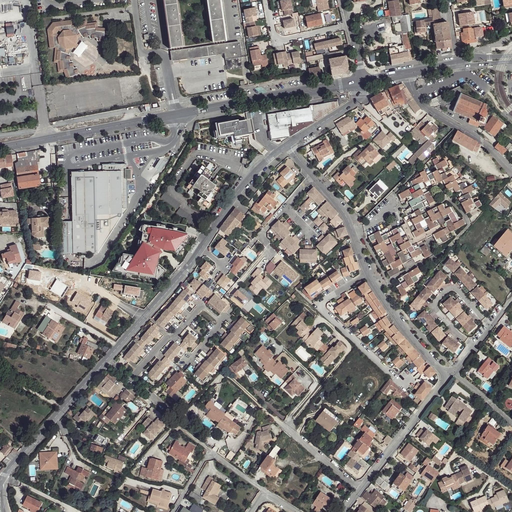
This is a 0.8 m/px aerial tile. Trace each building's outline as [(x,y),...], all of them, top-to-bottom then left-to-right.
[(164,0),(171,48),(182,46),(176,0),(164,0)] [(207,0),(213,42),(225,41),(219,0),(207,0)] [(290,0),(284,0),(280,1),(282,11),(284,10),(285,16),(293,14),(292,8),(290,0)] [(326,0),(316,0),(317,4),(319,11),(328,8),(326,0)] [(397,0),(395,0),(387,1),(389,17),(391,17),(397,16),(400,16),(397,0)] [(254,8),(244,10),(247,23),(252,22),(253,22),(252,17),(256,16),(255,13),(254,8)] [(434,9),(431,9),(431,10),(432,20),(433,23),(439,23),(438,19),(441,19),(439,8),(434,9)] [(473,12),(457,14),(458,26),(474,24),(473,12)] [(305,17),(306,22),(307,28),(325,24),(322,13),(305,17)] [(400,16),(397,16),(391,17),(392,21),(399,20),(401,31),(397,32),(397,35),(402,34),(403,39),(405,39),(407,50),(409,61),(412,60),(411,48),(410,46),(410,41),(408,32),(407,22),(405,15),(400,16)] [(294,19),(283,21),(285,29),(295,26),(294,19)] [(47,30),(50,49),(55,48),(54,62),(57,63),(58,73),(64,72),(66,79),(79,74),(77,68),(74,68),(73,62),(70,61),(70,55),(68,54),(69,49),(72,49),(73,47),(76,49),(79,45),(77,43),(78,42),(77,39),(81,36),(83,38),(89,36),(90,39),(96,38),(97,41),(103,42),(105,28),(98,28),(97,22),(87,23),(86,20),(72,26),(71,20),(53,22),(47,30)] [(431,20),(415,22),(416,27),(414,27),(415,34),(425,33),(425,32),(426,32),(426,27),(431,26),(431,25),(433,25),(433,23),(432,20),(431,20)] [(247,23),(246,23),(249,38),(257,36),(256,27),(253,27),(252,22),(247,23)] [(439,23),(433,23),(433,25),(435,42),(450,40),(447,22),(439,23)] [(473,43),(476,42),(474,29),(471,29),(470,28),(463,29),(463,33),(461,33),(461,34),(458,35),(458,37),(461,37),(462,42),(465,44),(468,43),(469,49),(470,49),(473,49),(473,43)] [(340,38),(314,44),(316,51),(329,48),(342,45),(340,38)] [(450,40),(435,42),(436,49),(436,53),(437,56),(451,53),(450,40)] [(171,51),(173,60),(224,53),(225,59),(238,59),(238,42),(171,51)] [(404,46),(389,49),(391,64),(409,61),(407,50),(405,50),(404,46)] [(257,47),(250,48),(253,66),(262,65),(263,68),(268,67),(266,55),(261,56),(260,52),(259,53),(257,47)] [(278,53),(273,54),(275,65),(283,64),(288,63),(286,54),(286,51),(281,52),(281,54),(278,54),(278,53)] [(299,52),(286,54),(288,63),(288,65),(301,63),(299,52)] [(225,59),(227,70),(243,68),(241,57),(238,59),(225,59)] [(328,60),(332,76),(345,74),(348,68),(346,57),(328,60)] [(308,69),(309,73),(310,80),(321,78),(319,67),(308,69)] [(382,93),(371,100),(380,115),(391,108),(391,107),(392,106),(393,107),(395,109),(401,106),(400,105),(405,103),(406,105),(408,103),(415,113),(420,109),(413,98),(406,87),(405,88),(403,83),(398,85),(389,89),(386,91),(382,93)] [(487,104),(461,94),(454,112),(471,119),(470,124),(478,127),(480,125),(483,127),(484,126),(486,119),(491,107),(487,106),(487,104)] [(310,108),(267,114),(271,139),(290,136),(312,122),(339,106),(338,101),(313,106),(313,108),(310,108)] [(361,119),(356,124),(357,125),(365,133),(369,128),(373,124),(374,123),(372,121),(374,119),(369,115),(364,120),(361,119)] [(348,117),(336,125),(337,127),(342,135),(357,125),(356,124),(348,117)] [(504,124),(494,117),(491,121),(487,127),(485,128),(495,135),(501,128),(504,124)] [(227,122),(214,124),(215,131),(217,138),(217,139),(230,137),(233,136),(234,142),(234,146),(241,144),(240,139),(240,136),(247,135),(244,120),(227,123),(227,122)] [(426,126),(421,121),(414,127),(415,127),(418,131),(419,132),(421,130),(426,126)] [(430,122),(426,126),(429,129),(429,128),(433,133),(434,134),(438,129),(433,124),(432,125),(430,122)] [(426,126),(421,130),(427,137),(430,135),(433,133),(429,128),(429,129),(426,126)] [(422,161),(436,147),(426,138),(419,132),(418,131),(415,127),(409,133),(417,140),(420,138),(425,143),(415,155),(409,161),(413,165),(420,159),(422,161)] [(391,132),(388,135),(382,130),(372,141),(383,149),(395,136),(391,132)] [(475,146),(477,142),(458,131),(453,140),(472,151),(472,150),(475,146)] [(322,144),(310,149),(313,156),(314,155),(318,162),(323,160),(322,159),(328,156),(329,157),(334,155),(327,140),(321,142),(322,144)] [(507,151),(499,144),(495,148),(504,155),(507,151)] [(360,151),(354,157),(363,166),(367,163),(370,165),(374,162),(372,161),(376,157),(379,154),(371,145),(362,153),(360,151)] [(37,150),(27,152),(28,157),(28,160),(36,159),(39,158),(37,150)] [(11,155),(0,157),(0,168),(13,166),(11,155)] [(436,158),(430,161),(436,171),(446,166),(443,161),(438,163),(436,158)] [(28,160),(19,162),(15,165),(19,189),(40,185),(36,159),(28,160)] [(159,160),(154,168),(159,172),(165,163),(159,160)] [(209,169),(203,164),(186,186),(193,192),(196,189),(199,192),(197,194),(200,197),(198,200),(205,206),(222,185),(214,179),(213,181),(212,182),(208,180),(210,178),(211,177),(206,173),(209,169)] [(131,170),(126,170),(126,165),(122,166),(122,172),(122,217),(127,212),(126,179),(128,179),(131,179),(131,170)] [(283,175),(278,180),(284,187),(290,182),(289,180),(296,174),(289,167),(285,170),(282,173),(283,175)] [(337,173),(331,177),(335,181),(338,178),(342,181),(347,186),(351,183),(354,180),(352,178),(355,175),(347,167),(341,173),(342,174),(340,175),(337,173)] [(438,176),(436,171),(426,176),(423,172),(418,174),(419,177),(422,182),(423,185),(429,182),(431,187),(441,181),(447,191),(452,189),(455,194),(459,192),(462,197),(458,199),(466,214),(480,206),(477,201),(473,203),(468,194),(474,191),(472,185),(465,189),(461,183),(457,185),(451,176),(446,178),(444,173),(438,176)] [(103,173),(72,173),(72,222),(72,254),(98,254),(122,217),(122,172),(103,173)] [(417,185),(422,182),(419,177),(409,183),(412,187),(397,195),(400,201),(405,198),(410,195),(412,201),(408,203),(410,208),(405,211),(408,216),(403,218),(406,224),(410,221),(416,231),(411,233),(413,239),(433,228),(431,223),(436,220),(441,229),(431,235),(437,245),(447,241),(445,235),(464,224),(462,220),(457,222),(449,207),(444,210),(441,205),(426,212),(420,203),(425,200),(428,205),(433,202),(428,193),(423,195),(417,185)] [(8,200),(14,200),(12,182),(0,183),(0,185),(1,198),(8,197),(8,200)] [(377,184),(369,191),(373,195),(375,193),(379,197),(384,191),(377,184)] [(318,205),(325,199),(314,187),(307,193),(318,205)] [(511,202),(511,200),(500,191),(491,202),(497,207),(501,202),(509,208),(511,202)] [(180,203),(165,192),(161,197),(176,208),(180,203)] [(258,199),(252,206),(259,211),(263,207),(265,204),(267,205),(265,208),(269,212),(272,209),(273,210),(277,204),(272,200),(275,197),(267,192),(260,201),(258,199)] [(149,212),(157,198),(150,194),(143,208),(149,212)] [(339,214),(327,202),(320,208),(331,220),(330,222),(336,228),(343,222),(337,215),(339,214)] [(305,203),(299,207),(304,213),(310,208),(305,203)] [(195,219),(179,207),(175,212),(191,224),(195,219)] [(236,208),(232,214),(234,217),(241,221),(246,215),(242,212),(236,208)] [(3,212),(0,212),(0,222),(1,223),(1,226),(3,226),(3,225),(3,223),(19,223),(19,219),(18,219),(18,215),(16,215),(16,211),(8,211),(8,210),(3,210),(3,212)] [(232,214),(224,225),(233,231),(237,225),(232,221),(234,217),(232,214)] [(49,217),(28,218),(28,224),(32,224),(33,233),(31,233),(31,237),(42,237),(41,226),(44,226),(50,226),(49,217)] [(234,217),(232,221),(237,225),(241,221),(234,217)] [(319,217),(313,222),(318,227),(323,222),(319,217)] [(433,228),(413,239),(416,243),(431,235),(441,229),(436,220),(431,223),(433,228)] [(283,224),(279,221),(273,227),(284,240),(282,242),(294,254),(300,248),(298,244),(300,241),(295,237),(293,239),(289,235),(291,233),(288,230),(291,227),(286,222),(283,224)] [(410,221),(406,224),(411,233),(416,231),(410,221)] [(59,254),(72,254),(72,222),(58,222),(59,254)] [(324,223),(319,228),(324,233),(329,228),(324,223)] [(117,263),(111,271),(155,278),(157,280),(166,270),(158,263),(159,252),(151,248),(153,246),(162,250),(173,252),(177,256),(192,237),(187,233),(176,231),(171,230),(164,228),(155,227),(143,225),(133,256),(122,254),(121,264),(117,263)] [(224,225),(220,230),(229,236),(233,231),(224,225)] [(339,238),(348,236),(345,227),(336,230),(339,238)] [(377,232),(367,237),(370,242),(375,240),(377,245),(373,248),(375,252),(380,250),(386,260),(381,262),(383,268),(388,265),(391,270),(387,273),(389,278),(399,273),(396,268),(421,254),(424,259),(429,256),(424,246),(419,248),(414,251),(411,246),(409,241),(404,244),(395,229),(380,237),(377,232)] [(511,248),(511,233),(507,229),(494,245),(507,255),(511,248)] [(320,243),(316,247),(323,253),(336,241),(329,235),(325,238),(322,235),(317,240),(320,243)] [(416,243),(411,246),(414,251),(419,248),(416,243)] [(7,253),(0,254),(2,259),(7,258),(8,264),(16,262),(15,260),(20,259),(17,245),(9,246),(10,249),(11,251),(7,253)] [(491,250),(486,245),(481,251),(486,255),(491,250)] [(306,250),(301,251),(300,260),(317,260),(318,250),(313,250),(313,246),(306,246),(306,250)] [(351,247),(344,250),(355,260),(357,261),(358,261),(355,253),(354,254),(351,247)] [(355,260),(344,250),(342,251),(347,266),(341,268),(343,276),(350,274),(349,272),(359,268),(357,261),(355,260)] [(451,258),(445,265),(451,269),(452,268),(455,270),(459,265),(451,258)] [(505,265),(499,260),(495,265),(501,270),(505,265)] [(461,267),(455,273),(470,290),(476,285),(461,267)] [(416,268),(397,280),(400,285),(395,288),(401,297),(406,294),(403,290),(418,280),(415,276),(419,273),(416,268)] [(265,290),(272,282),(266,277),(263,281),(258,277),(262,272),(259,269),(253,276),(256,279),(252,284),(253,285),(250,288),(253,292),(255,293),(261,286),(263,288),(265,290)] [(337,270),(329,276),(333,283),(342,277),(337,270)] [(439,271),(427,286),(434,292),(438,288),(439,289),(444,283),(443,282),(446,277),(439,271)] [(317,280),(305,288),(311,297),(319,290),(322,291),(332,284),(328,277),(319,283),(317,280)] [(197,282),(195,280),(190,285),(192,287),(198,292),(197,293),(203,298),(205,296),(210,300),(208,302),(221,313),(223,311),(225,313),(230,307),(204,285),(201,288),(199,286),(200,285),(196,282),(197,282)] [(366,282),(359,287),(363,295),(371,290),(366,282)] [(261,286),(255,293),(257,295),(263,288),(261,286)] [(478,286),(471,292),(487,309),(493,303),(478,286)] [(417,310),(432,292),(426,287),(411,304),(417,310)] [(191,293),(186,289),(156,323),(162,329),(166,325),(168,328),(174,322),(170,320),(177,313),(180,315),(185,310),(182,307),(189,300),(191,302),(194,300),(189,295),(191,293)] [(373,292),(365,297),(379,318),(387,312),(373,292)] [(358,295),(352,299),(356,305),(362,301),(358,295)] [(443,303),(455,317),(463,310),(459,306),(461,304),(456,299),(454,300),(450,296),(443,303)] [(343,297),(337,301),(340,305),(336,308),(341,316),(354,306),(349,298),(345,301),(343,297)] [(20,304),(17,301),(11,311),(10,310),(3,320),(10,324),(9,326),(13,329),(17,322),(19,323),(24,314),(17,309),(20,304)] [(114,312),(103,305),(96,315),(101,318),(97,324),(98,324),(103,328),(114,312)] [(417,316),(429,331),(436,325),(433,321),(434,319),(429,313),(428,315),(424,310),(417,316)] [(456,318),(468,332),(476,325),(473,321),(474,320),(469,314),(468,315),(464,311),(456,318)] [(301,312),(290,325),(297,330),(296,332),(302,338),(307,333),(309,330),(306,327),(300,321),(301,319),(304,316),(301,312)] [(275,330),(282,322),(273,313),(265,321),(275,330)] [(96,315),(92,321),(97,325),(98,324),(97,324),(101,318),(96,315)] [(355,315),(349,319),(353,326),(359,321),(355,315)] [(250,324),(241,317),(238,321),(236,318),(231,324),(234,326),(230,330),(231,331),(228,335),(225,332),(221,338),(224,340),(220,344),(229,351),(240,339),(239,338),(243,333),(241,332),(245,328),(247,329),(250,324)] [(386,317),(379,322),(383,328),(390,321),(386,317)] [(64,327),(52,320),(43,335),(49,339),(49,338),(50,336),(56,340),(64,327)] [(159,330),(154,325),(141,339),(141,340),(137,345),(136,344),(123,359),(127,363),(130,360),(132,362),(135,359),(140,353),(143,350),(142,349),(146,345),(147,345),(159,333),(157,331),(159,330)] [(394,325),(387,331),(398,344),(405,338),(394,325)] [(367,326),(360,330),(364,336),(371,331),(367,326)] [(511,333),(504,326),(497,334),(502,339),(501,341),(504,344),(505,342),(509,345),(511,341),(511,333)] [(446,335),(438,327),(432,332),(439,341),(446,335)] [(310,335),(308,333),(302,340),(307,345),(309,342),(313,346),(312,347),(317,351),(319,349),(322,352),(327,346),(324,343),(323,344),(317,338),(322,333),(316,328),(310,335)] [(198,339),(191,333),(185,340),(180,345),(176,342),(165,354),(167,356),(162,361),(161,360),(150,372),(151,372),(148,375),(154,380),(155,377),(157,379),(168,367),(167,366),(172,360),(173,361),(184,348),(186,350),(190,345),(192,346),(198,339)] [(454,353),(460,345),(448,336),(443,344),(454,353)] [(382,339),(377,345),(382,350),(388,345),(382,339)] [(413,346),(407,340),(400,346),(406,352),(413,346)] [(84,344),(82,343),(77,353),(89,358),(93,348),(87,345),(84,344)] [(342,349),(338,345),(333,350),(332,349),(324,357),(327,360),(325,361),(329,365),(341,353),(340,352),(342,349)] [(263,346),(255,354),(261,360),(260,361),(264,366),(272,358),(273,356),(271,353),(268,351),(263,346)] [(225,356),(217,348),(214,352),(211,349),(207,354),(209,357),(206,360),(202,364),(199,361),(195,366),(198,369),(194,373),(202,380),(206,376),(205,376),(209,371),(211,371),(214,368),(215,368),(225,356)] [(421,355),(415,349),(408,355),(409,355),(414,361),(413,362),(418,368),(417,370),(422,375),(424,372),(430,379),(436,373),(430,366),(427,369),(424,364),(425,363),(420,356),(421,355)] [(403,360),(398,354),(393,360),(398,365),(403,360)] [(485,355),(476,367),(481,371),(479,373),(484,376),(491,368),(492,370),(497,364),(485,355)] [(242,357),(231,366),(237,373),(248,364),(242,357)] [(275,361),(272,358),(264,366),(263,367),(266,370),(275,361)] [(278,363),(275,361),(266,370),(269,372),(270,371),(275,376),(276,374),(281,379),(289,371),(285,367),(287,366),(285,363),(283,365),(279,361),(278,363)] [(178,373),(168,384),(172,387),(167,392),(172,397),(186,382),(178,373)] [(290,384),(285,389),(291,394),(295,389),(300,393),(305,388),(295,379),(296,378),(292,374),(286,381),(290,384)] [(106,377),(97,387),(101,390),(102,389),(104,387),(108,391),(106,393),(110,396),(118,387),(106,377)] [(383,387),(380,390),(386,395),(390,389),(395,392),(393,395),(395,397),(398,395),(400,394),(402,396),(406,399),(408,396),(389,378),(383,387)] [(419,382),(417,385),(428,394),(433,387),(425,382),(422,385),(419,382)] [(428,394),(417,385),(414,388),(418,391),(415,395),(423,401),(428,394)] [(127,389),(124,393),(133,399),(135,396),(127,389)] [(124,393),(120,397),(126,401),(133,399),(124,393)] [(445,407),(446,408),(449,411),(448,411),(455,416),(458,411),(462,414),(459,419),(465,423),(472,412),(467,408),(467,407),(461,402),(459,404),(455,402),(457,400),(454,398),(453,397),(445,407)] [(392,398),(382,411),(386,414),(387,412),(388,412),(394,416),(401,406),(392,398)] [(215,404),(210,400),(204,408),(209,411),(205,416),(213,422),(214,420),(218,423),(224,415),(225,414),(219,409),(213,405),(215,404)] [(118,402),(106,417),(115,424),(127,410),(118,402)] [(481,409),(479,407),(469,421),(471,422),(481,409)] [(78,412),(72,419),(81,426),(86,421),(93,413),(88,408),(81,415),(78,412)] [(333,415),(324,409),(315,421),(329,432),(336,422),(331,417),(333,415)] [(93,413),(86,421),(88,422),(95,415),(93,413)] [(232,420),(224,415),(218,423),(216,426),(222,430),(223,429),(229,433),(232,429),(234,430),(232,433),(235,435),(240,428),(232,420)] [(148,417),(142,423),(146,427),(148,425),(151,420),(148,417)] [(150,426),(147,429),(149,431),(145,435),(150,440),(164,424),(165,424),(164,423),(158,418),(153,423),(150,426)] [(366,432),(354,446),(362,452),(367,445),(369,446),(371,442),(370,441),(373,438),(376,433),(366,424),(362,429),(366,432)] [(259,431),(258,432),(257,432),(257,435),(255,444),(257,444),(256,449),(262,450),(263,445),(262,445),(263,441),(272,438),(271,433),(269,433),(268,430),(271,429),(270,425),(262,427),(263,431),(261,432),(261,431),(259,431)] [(500,434),(487,426),(481,435),(485,437),(483,439),(488,442),(489,441),(493,443),(500,434)] [(426,434),(421,430),(416,435),(430,447),(433,442),(436,444),(439,440),(429,431),(426,434)] [(393,438),(388,434),(384,440),(389,444),(393,438)] [(104,438),(98,435),(96,440),(103,444),(105,441),(103,440),(104,438)] [(175,441),(168,453),(179,459),(180,456),(186,460),(190,452),(182,447),(178,445),(179,443),(175,441)] [(183,445),(182,447),(190,452),(192,452),(195,447),(188,443),(186,447),(183,445)] [(418,451),(409,443),(400,454),(410,461),(418,451)] [(102,448),(92,444),(90,450),(93,451),(92,456),(99,458),(102,448)] [(4,449),(1,452),(5,456),(12,449),(7,445),(6,445),(3,448),(4,449)] [(276,445),(260,467),(273,477),(279,469),(273,464),(279,455),(276,454),(280,448),(276,445)] [(294,450),(291,456),(300,460),(303,455),(294,450)] [(360,457),(351,450),(348,454),(352,457),(346,464),(357,472),(360,468),(362,465),(357,461),(360,457)] [(231,451),(227,457),(231,460),(236,454),(231,451)] [(54,452),(39,453),(40,470),(58,469),(56,453),(56,452),(54,452)] [(124,463),(105,455),(103,461),(108,463),(106,467),(114,470),(115,467),(121,469),(124,463)] [(431,459),(438,465),(441,461),(435,455),(431,459)] [(179,459),(177,462),(185,466),(188,461),(186,460),(180,456),(179,459)] [(439,472),(428,464),(431,460),(427,457),(423,463),(427,466),(421,474),(432,483),(439,472)] [(142,467),(140,475),(143,476),(157,480),(160,470),(162,461),(152,458),(152,459),(150,459),(147,469),(142,467)] [(454,475),(458,484),(465,481),(465,482),(472,479),(466,465),(459,468),(461,472),(454,475)] [(76,471),(67,467),(65,473),(68,475),(73,477),(71,481),(69,485),(74,488),(75,486),(78,486),(80,482),(83,475),(76,471)] [(87,472),(77,467),(76,471),(83,475),(85,476),(87,472)] [(404,470),(391,487),(401,495),(414,478),(404,470)] [(442,481),(437,484),(441,493),(447,491),(446,489),(451,487),(458,484),(454,475),(450,477),(451,477),(447,479),(446,477),(443,478),(441,479),(442,481)] [(219,486),(209,479),(202,491),(207,493),(203,499),(216,506),(220,500),(216,497),(213,496),(219,486)] [(222,487),(219,486),(213,496),(216,497),(222,487)] [(401,495),(391,487),(389,491),(399,498),(401,495)] [(161,492),(153,489),(150,496),(150,500),(160,503),(159,506),(167,508),(171,493),(164,491),(165,490),(162,489),(161,492)] [(495,497),(487,500),(490,506),(492,510),(495,508),(495,507),(503,503),(509,501),(505,489),(497,492),(497,494),(498,496),(495,497)] [(375,490),(372,495),(367,491),(362,497),(376,507),(381,501),(385,496),(377,490),(375,490)] [(321,492),(313,504),(321,509),(325,504),(328,506),(328,507),(329,508),(331,508),(332,508),(332,506),(332,505),(334,501),(321,492)] [(192,494),(189,500),(200,506),(203,501),(192,494)] [(150,496),(148,495),(147,502),(159,506),(160,503),(150,500),(150,496)] [(37,511),(41,503),(27,496),(22,506),(29,510),(29,511),(30,511),(37,511)] [(473,499),(470,501),(474,511),(481,509),(486,507),(490,506),(487,500),(485,496),(481,497),(477,499),(474,500),(473,499)] [(408,500),(403,507),(409,511),(411,511),(416,506),(408,500)]
